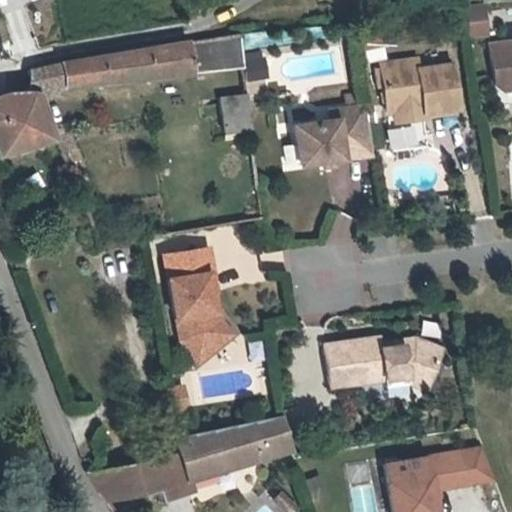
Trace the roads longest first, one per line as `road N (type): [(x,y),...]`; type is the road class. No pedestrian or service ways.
road 1 (residential): [(99,511),(73,474),(0,282)]
road 2 (residential): [(0,71),(103,40),(236,22)]
road 3 (residential): [(300,277),(511,250)]
